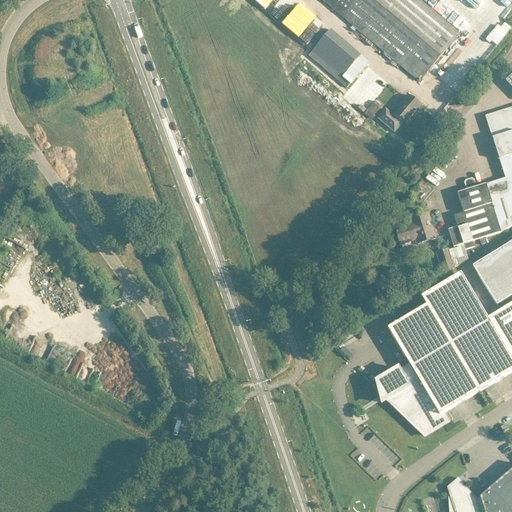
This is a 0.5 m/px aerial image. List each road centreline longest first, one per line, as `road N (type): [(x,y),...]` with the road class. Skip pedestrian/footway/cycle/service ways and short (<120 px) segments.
road 1 (secondary): [(302,511),(149,79)]
road 2 (unclassified): [(130,505),(180,441),(189,376),(12,120)]
road 3 (unclassified): [(295,311),(511,53)]
road 4 (unclassified): [(385,511),(403,481),(511,404)]
road 5 (unclassified): [(12,120),(1,71),(30,9)]
